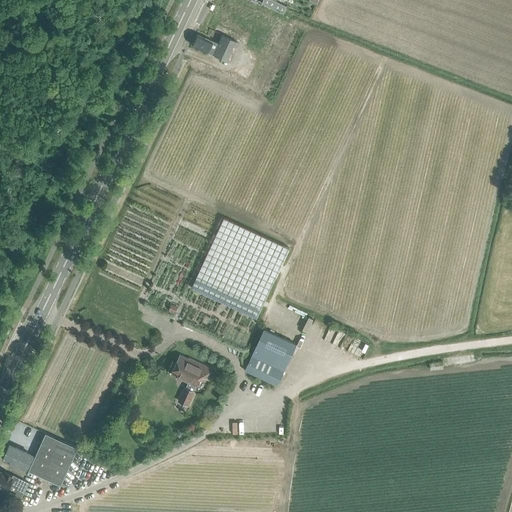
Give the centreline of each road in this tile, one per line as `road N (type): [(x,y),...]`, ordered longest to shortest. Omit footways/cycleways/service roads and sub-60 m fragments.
road 1 (unclassified): [(32,511),(323,378),(511,340)]
road 2 (secondary): [(0,401),(190,0)]
road 3 (track): [(281,511),(295,391)]
